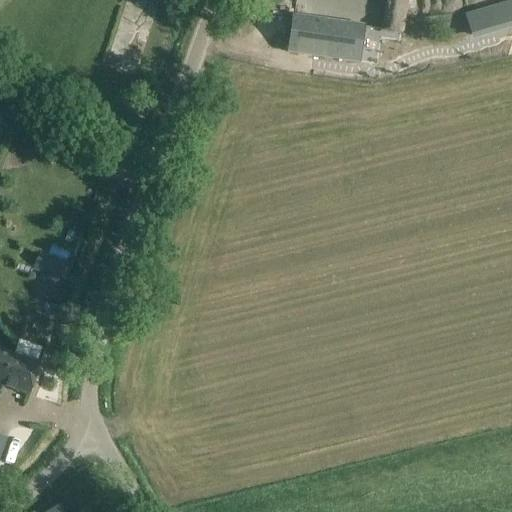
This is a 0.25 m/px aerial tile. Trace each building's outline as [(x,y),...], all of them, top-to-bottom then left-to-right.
[(387,0),(383,31),(402,33),(406,0),(387,0)] [(364,27),(293,17),(288,53),(359,63),(364,27)] [(144,67),(145,28),(114,27),(112,66),(144,67)] [(40,253),(33,269),(59,279),(66,282),(71,267),(64,264),(65,263),(40,253)] [(40,365),(0,351),(0,391),(0,392),(2,386),(30,395),(40,365)]
